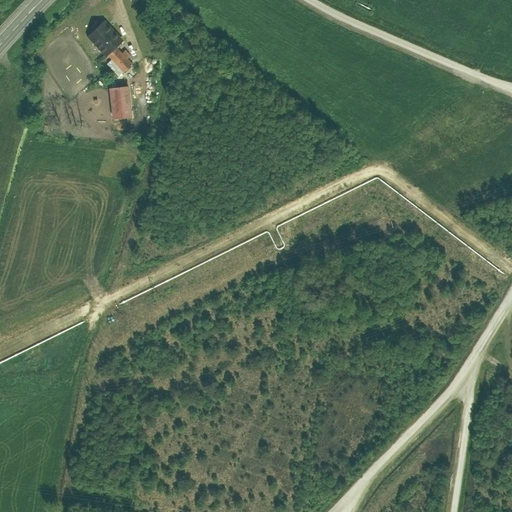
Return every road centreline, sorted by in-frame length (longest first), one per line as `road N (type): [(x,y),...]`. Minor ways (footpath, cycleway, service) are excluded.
road 1 (unclassified): [(511,296),(465,372),(347,504)]
road 2 (unclassified): [(311,0),(511,87)]
road 3 (track): [(465,372),(469,426),(458,511)]
